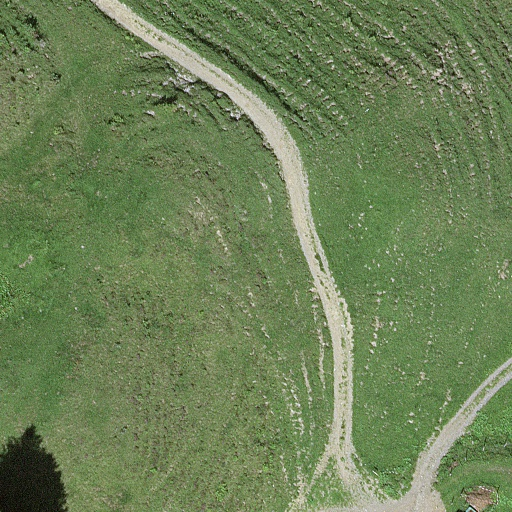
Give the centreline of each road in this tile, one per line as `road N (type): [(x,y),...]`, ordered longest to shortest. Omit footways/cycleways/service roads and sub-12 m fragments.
road 1 (track): [(109,0),(233,90),(285,153),(345,361),(342,449),(389,511)]
road 2 (track): [(511,368),(449,435),(404,511)]
